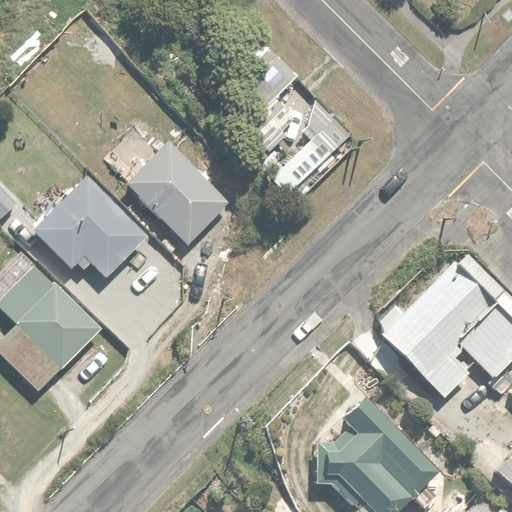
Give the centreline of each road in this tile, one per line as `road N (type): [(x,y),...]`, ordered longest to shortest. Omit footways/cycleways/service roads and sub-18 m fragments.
road 1 (residential): [(85,511),(464,136)]
road 2 (residential): [(327,0),(464,136)]
